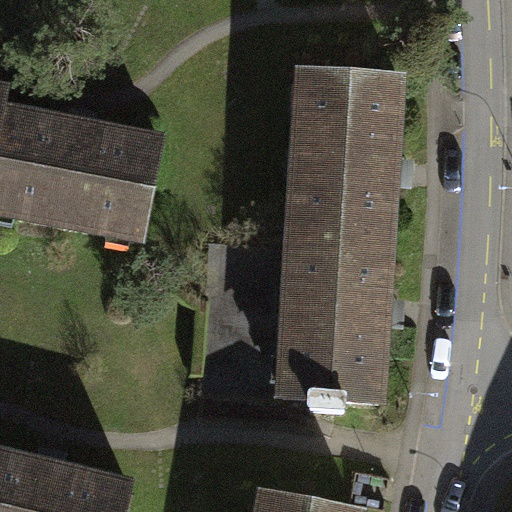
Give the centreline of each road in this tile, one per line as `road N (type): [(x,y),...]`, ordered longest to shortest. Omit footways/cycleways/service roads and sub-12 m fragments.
road 1 (residential): [(474,0),(460,383)]
road 2 (residential): [(460,383),(437,511)]
